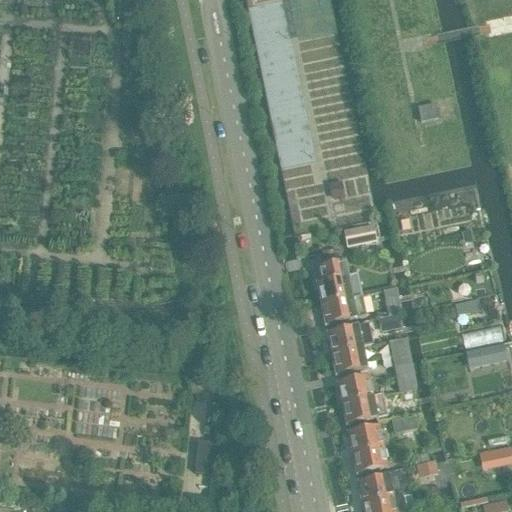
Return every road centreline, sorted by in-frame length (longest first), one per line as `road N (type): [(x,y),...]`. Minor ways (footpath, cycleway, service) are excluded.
road 1 (tertiary): [(280,324),(210,0)]
road 2 (tertiary): [(280,324),(316,511)]
